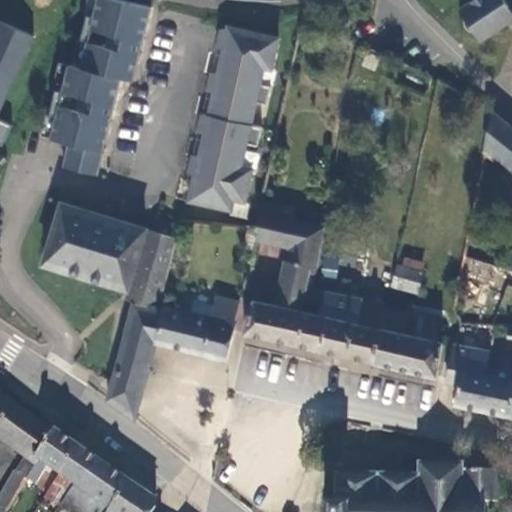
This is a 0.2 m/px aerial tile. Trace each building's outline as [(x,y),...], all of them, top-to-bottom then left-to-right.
[(5,0),(0,13),(0,59),(14,66),(44,0),(5,0)] [(152,6),(126,0),(97,0),(94,15),(87,14),(83,31),(90,33),(88,40),(82,67),(69,64),(63,91),(61,98),(54,96),(50,113),(57,115),(51,138),(69,143),(63,167),(97,175),(121,77),(133,80),(152,6)] [(511,0),(472,0),(460,8),(480,40),(511,18),(511,0)] [(271,70),(278,38),(250,31),(249,35),(221,29),(217,47),(222,48),(217,73),(211,73),(207,91),(212,92),(207,115),(202,114),(197,132),(203,133),(197,156),(192,155),(188,174),(193,174),(187,201),(223,210),(226,199),(244,203),(252,169),(241,166),(246,143),(257,145),(261,127),(250,124),(256,101),(267,104),(271,85),(260,83),(263,68),(271,70)] [(90,33),(83,31),(81,39),(88,40),(90,33)] [(63,91),(56,89),(54,96),(61,98),(63,91)] [(511,128),(492,113),(484,147),(511,169),(511,128)] [(178,236),(63,203),(45,263),(129,288),(133,290),(137,296),(135,301),(135,303),(162,307),(163,305),(161,304),(178,236)] [(318,269),(326,227),(296,222),(296,217),(258,209),(251,239),(254,239),(288,247),(275,304),(255,299),(251,305),(244,334),(320,350),(328,315),(320,313),(302,309),(312,268),(318,269)] [(363,288),(368,258),(328,252),(324,282),(363,288)] [(392,284),(417,291),(423,272),(398,265),(392,284)] [(137,296),(133,290),(129,288),(126,298),(135,301),(137,296)] [(385,302),(324,290),(320,313),(328,315),(320,350),(373,362),(380,328),(405,333),(409,314),(384,308),(385,302)] [(240,302),(216,296),(214,305),(193,300),(190,312),(163,305),(162,307),(154,343),(156,343),(226,361),(236,323),(235,323),(240,302)] [(154,343),(162,307),(135,303),(120,357),(150,365),(156,343),(154,343)] [(443,317),(420,313),(415,335),(405,333),(380,328),(373,362),(437,376),(442,341),(438,340),(443,317)] [(480,410),(490,351),(453,344),(446,383),(458,385),(454,405),(480,410)] [(511,416),(511,411),(511,352),(491,349),(490,351),(480,410),(511,416)] [(134,418),(150,365),(120,357),(109,398),(134,418)] [(53,432),(0,393),(0,437),(29,458),(20,472),(17,470),(8,485),(19,492),(27,479),(39,459),(38,458),(53,432)] [(79,447),(54,430),(53,432),(38,458),(39,459),(27,479),(35,484),(47,465),(60,474),(79,447)] [(157,499),(79,447),(60,474),(74,484),(75,484),(61,505),(71,511),(153,511),(156,508),(157,499)] [(324,511),(485,511),(486,502),(498,502),(498,471),(463,470),(463,465),(421,465),(420,477),(337,475),(336,504),(325,504),(324,511)] [(74,484),(60,474),(44,497),(58,507),(74,484)] [(19,492),(8,485),(0,498),(11,506),(19,492)] [(7,511),(11,506),(0,498),(0,511),(7,511)]
